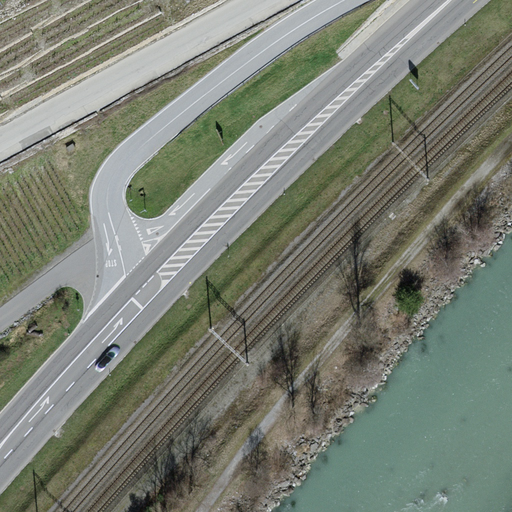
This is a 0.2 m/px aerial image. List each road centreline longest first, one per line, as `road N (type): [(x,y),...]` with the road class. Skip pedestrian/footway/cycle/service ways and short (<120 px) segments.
road 1 (track): [(511,142),(359,312),(199,511)]
road 2 (primary): [(138,301),(449,0)]
road 3 (unclassified): [(138,301),(107,214),(108,186),(123,161),(260,52),(347,0)]
road 4 (unclassified): [(0,144),(263,0)]
road 5 (primary): [(0,455),(138,301)]
